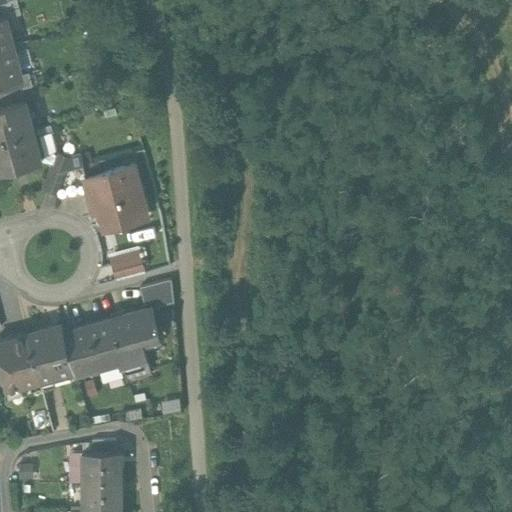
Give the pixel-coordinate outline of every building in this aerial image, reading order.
[(2,15),(0,15),(0,48),(11,46),(2,15)] [(11,46),(0,48),(0,81),(2,81),(19,76),(19,75),(11,46)] [(19,76),(2,81),(5,93),(21,88),(32,85),(28,72),(19,75),(19,76)] [(5,93),(0,93),(0,106),(24,100),(21,88),(5,93)] [(0,106),(0,139),(33,130),(24,100),(0,106)] [(33,130),(0,139),(0,171),(41,161),(33,130)] [(58,154),(43,188),(60,196),(69,170),(83,167),(80,155),(67,156),(58,154)] [(86,178),(85,178),(88,190),(93,211),(101,209),(105,226),(147,215),(134,166),(86,178)] [(83,167),(69,170),(60,196),(88,190),(85,178),(86,178),(83,167)] [(140,259),(113,266),(116,277),(143,270),(140,259)] [(171,280),(138,288),(144,309),(150,308),(151,309),(172,303),(171,280)] [(144,309),(111,318),(123,361),(121,361),(127,381),(151,374),(141,341),(158,336),(151,309),(150,308),(144,309)] [(111,318),(64,331),(74,370),(75,374),(121,361),(123,361),(111,318)] [(62,323),(27,333),(39,378),(74,370),(64,331),(62,323)] [(27,332),(0,339),(0,372),(4,389),(39,379),(39,378),(27,333),(27,332)] [(113,438),(91,438),(92,451),(113,451),(113,438)] [(92,451),(83,452),(83,481),(120,481),(120,451),(113,451),(92,451)] [(18,465),(19,480),(34,479),(32,464),(18,465)] [(120,481),(83,481),(83,510),(120,509),(120,481)]
